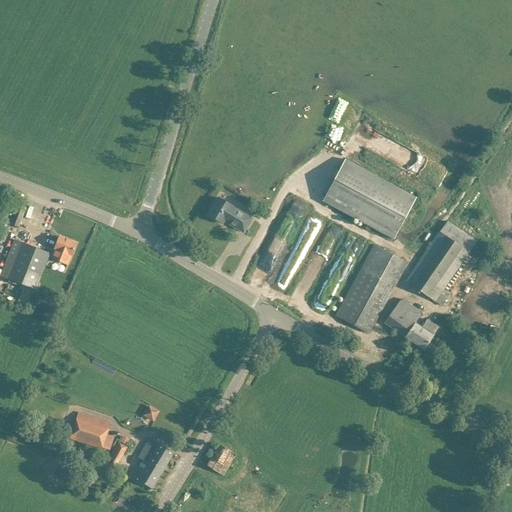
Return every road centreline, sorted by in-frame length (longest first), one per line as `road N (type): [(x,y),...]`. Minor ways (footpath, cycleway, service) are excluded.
road 1 (tertiary): [(511,442),(275,316)]
road 2 (tertiary): [(138,232),(213,0)]
road 3 (tertiary): [(160,511),(275,316)]
road 4 (tertiary): [(275,316),(138,232)]
road 5 (tertiary): [(138,232),(0,177)]
